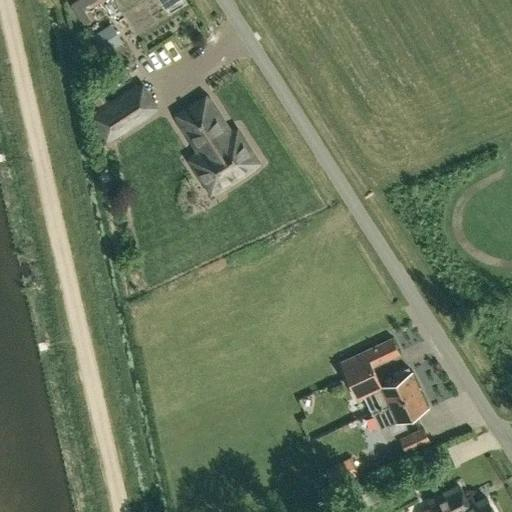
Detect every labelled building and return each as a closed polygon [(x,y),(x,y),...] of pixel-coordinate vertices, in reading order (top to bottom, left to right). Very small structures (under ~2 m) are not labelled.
[(113,47),(131,38),(124,24),(106,33),(113,47)] [(142,85),(133,88),(100,109),(93,117),(107,138),(116,135),(149,113),(156,106),(142,85)] [(250,170),(258,162),(237,128),(230,131),(211,101),(205,96),(177,114),(179,121),(198,151),(189,159),(211,192),(221,188),(250,170)] [(355,312),(356,314),(362,326),(331,340),(341,361),(340,361),(357,398),(364,395),(372,412),(373,411),(380,425),(389,421),(394,430),(405,425),(401,418),(426,406),(411,372),(407,373),(405,368),(393,373),(396,379),(381,385),(372,365),(399,353),(392,337),(392,338),(382,317),(378,319),(376,315),(368,318),(363,308),(355,312)] [(424,425),(400,436),(407,450),(431,439),(424,425)] [(494,511),(486,497),(474,503),(472,497),(466,500),(458,485),(429,500),(432,507),(421,511),(494,511)]
